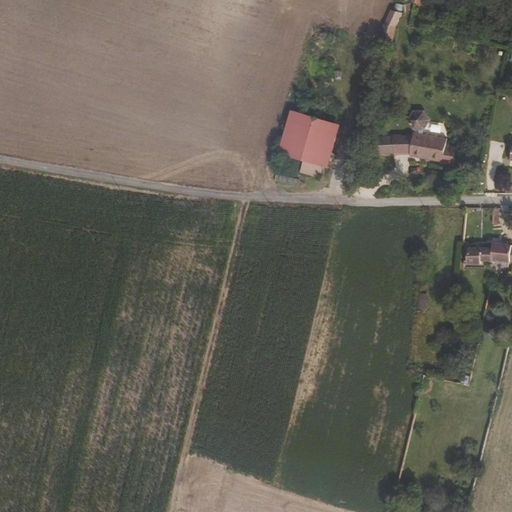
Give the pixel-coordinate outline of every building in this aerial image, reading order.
[(394,40),(401,12),(389,9),(382,37),(394,40)] [(422,131),(427,122),(422,113),(412,114),(407,123),(412,131),(414,131),(414,134),(400,134),(400,139),(393,139),(394,151),(394,152),(410,153),(410,156),(440,162),(439,164),(450,166),(454,150),(443,147),(445,139),(421,134),(421,131),(422,131)] [(327,170),(336,125),(287,116),(279,162),(327,170)] [(389,134),(377,134),(377,147),(389,147),(389,134)] [(377,151),(394,151),(393,139),(393,134),(389,134),(389,147),(377,147),(377,151)] [(511,263),(511,243),(468,242),(467,262),(511,263)]
